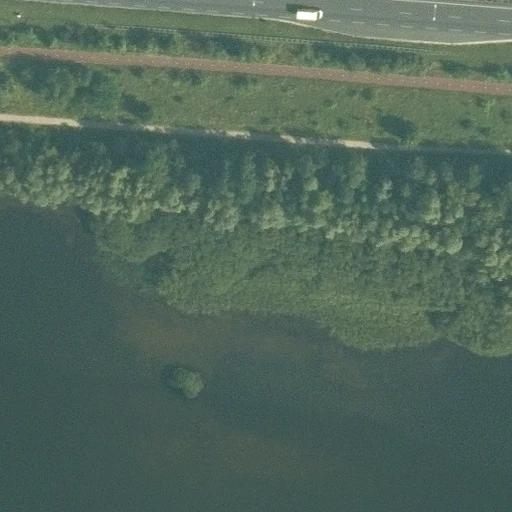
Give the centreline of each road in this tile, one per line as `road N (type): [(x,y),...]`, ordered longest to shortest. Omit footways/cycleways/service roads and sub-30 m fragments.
road 1 (trunk): [(219,0),(511,23)]
road 2 (unknown): [(291,5),(337,26),(438,34),(485,21)]
